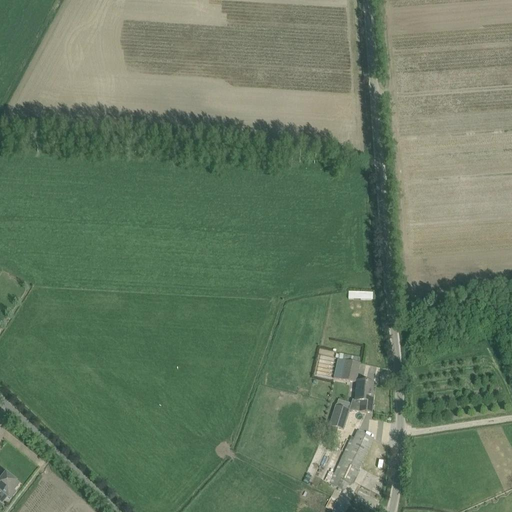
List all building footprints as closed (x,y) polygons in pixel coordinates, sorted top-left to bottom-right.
[(373,300),(374,292),(350,291),(350,299),(373,300)] [(360,364),(358,364),(337,359),(336,363),(335,368),(333,378),(356,383),(360,364)] [(373,384),(363,383),(358,382),(356,401),(352,400),(351,405),(349,412),(351,412),(352,411),(366,413),(371,414),(373,400),(371,399),(373,384)] [(335,436),(338,429),(343,430),(349,412),(351,405),(338,400),(338,401),(337,401),(337,402),(338,402),(330,426),(327,433),(335,436)] [(351,486),(373,439),(358,432),(353,442),(350,440),(332,477),(348,484),(351,486)] [(0,491),(10,500),(16,493),(14,491),(19,485),(6,474),(0,480),(0,491)]
